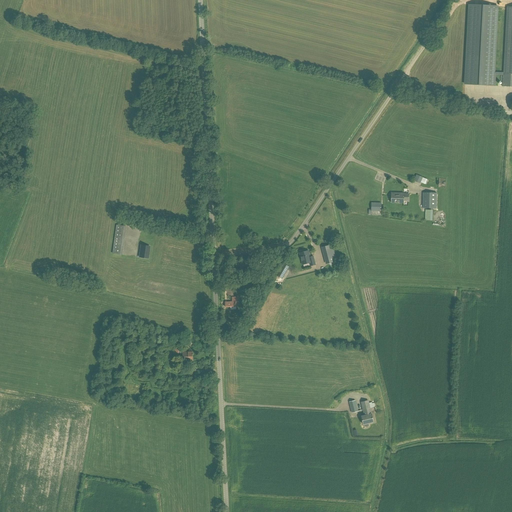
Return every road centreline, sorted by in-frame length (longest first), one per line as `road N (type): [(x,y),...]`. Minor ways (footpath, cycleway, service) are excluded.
road 1 (unclassified): [(214,258),(286,246),(396,85)]
road 2 (tertiary): [(214,258),(201,0)]
road 3 (tertiary): [(226,511),(214,258)]
